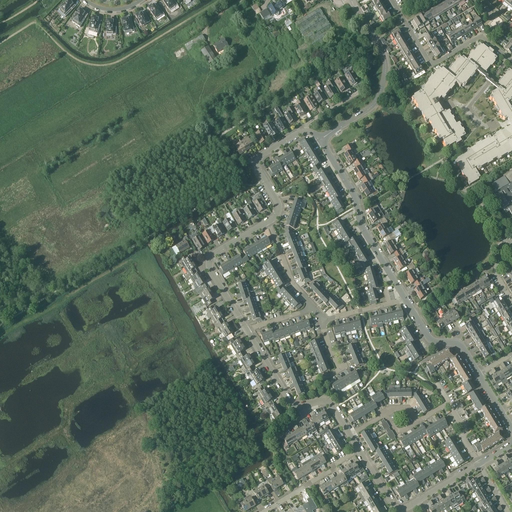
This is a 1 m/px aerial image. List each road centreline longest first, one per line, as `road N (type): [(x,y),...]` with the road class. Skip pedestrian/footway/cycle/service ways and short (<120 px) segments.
road 1 (residential): [(405,299),(321,138)]
road 2 (residential): [(321,138),(380,95),(383,55),(352,0)]
road 3 (residential): [(391,0),(430,64),(478,36),(511,60)]
road 4 (residential): [(247,329),(209,262),(268,221)]
